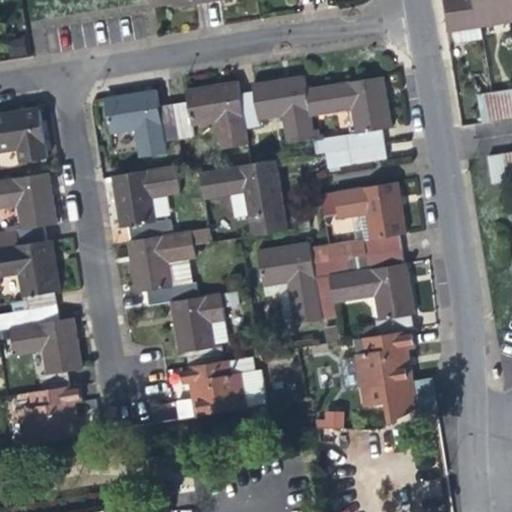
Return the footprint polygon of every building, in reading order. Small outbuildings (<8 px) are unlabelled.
[(193,5),(207,3),(206,0),(151,0),(153,8),(187,3),(192,2),(193,5)] [(447,0),(453,31),(456,30),(458,44),(484,40),(481,26),(477,0),(447,0)] [(477,0),(481,26),(510,21),(506,0),(477,0)] [(254,91),(240,93),(246,129),(260,127),(259,118),(282,114),(288,141),(315,137),(312,116),(307,88),(306,76),(272,82),(253,85),(254,91)] [(318,153),(326,152),(349,148),(386,142),(384,128),(393,127),(389,105),(384,76),(323,86),(307,88),(312,116),(353,110),(356,134),(316,142),(318,153)] [(248,144),(246,129),(240,93),(238,82),(212,86),(186,90),(188,101),(174,103),(180,140),(194,137),(192,125),(216,121),(220,148),(248,144)] [(511,117),(511,89),(499,91),(503,119),(511,117)] [(166,142),(180,140),(174,103),(160,106),(158,91),(142,93),(106,99),(110,132),(135,128),(140,157),(168,152),(166,142)] [(503,119),(499,91),(492,92),(483,94),(487,121),(503,119)] [(487,121),(483,94),(479,94),(484,122),(487,121)] [(0,151),(18,149),(20,161),(47,157),(39,109),(2,115),(0,114),(0,151)] [(388,156),(386,142),(349,148),(326,152),(328,166),(352,162),(388,156)] [(508,181),(504,154),(489,156),(493,184),(508,181)] [(251,214),(253,229),(287,224),(282,190),(281,184),(277,160),(252,164),(209,171),(201,172),(205,199),(232,195),(247,193),(251,214)] [(135,225),(138,240),(173,235),(170,219),(157,222),(153,198),(180,194),(176,166),(114,176),(119,207),(122,228),(135,225)] [(0,233),(0,247),(47,239),(44,226),(56,224),(54,209),(48,172),(0,180),(0,208),(18,206),(22,229),(0,233)] [(372,240),(330,246),(332,259),(401,248),(399,235),(405,234),(401,206),(398,182),(338,192),(339,199),(340,204),(341,213),(342,217),(367,214),(372,240)] [(236,216),(251,214),(247,193),(232,195),(236,216)] [(310,227),(307,208),(299,210),(302,228),(310,227)] [(288,230),(287,224),(253,229),(255,236),(288,230)] [(149,305),(172,301),(198,297),(195,283),(173,287),(170,263),(194,259),(192,246),(189,232),(173,235),(138,240),(129,242),(134,270),(137,292),(148,291),(149,305)] [(51,239),(47,239),(0,247),(0,277),(20,275),(26,309),(57,304),(55,292),(59,291),(55,266),(51,239)] [(320,305),(335,303),(331,276),(403,264),(401,248),(332,259),(314,262),(311,248),(310,243),(296,245),(291,246),(259,251),(264,286),(287,282),(295,322),(322,318),(320,305)] [(330,246),(311,248),(314,262),(332,259),(330,246)] [(362,327),(363,338),(413,330),(410,316),(414,315),(411,294),(406,263),(403,264),(331,276),(335,303),(375,296),(380,320),(376,321),(376,324),(362,327)] [(220,293),(198,297),(172,301),(176,327),(180,352),(187,352),(189,366),(223,361),(221,347),(216,348),(211,323),(225,321),(220,293)] [(60,319),(57,304),(26,309),(0,313),(0,329),(11,327),(60,319)] [(39,376),(42,391),(70,386),(67,371),(82,369),(78,348),(74,317),(60,319),(11,327),(16,355),(43,351),(47,374),(39,376)] [(416,348),(413,330),(363,338),(366,354),(356,355),(362,390),(413,381),(409,359),(408,348),(416,348)] [(230,360),(223,361),(189,366),(182,368),(185,385),(191,384),(193,396),(197,416),(248,408),(241,373),(232,375),(230,360)] [(430,380),(362,390),(365,408),(388,404),(391,424),(434,402),(430,380)] [(80,384),(70,386),(42,391),(31,392),(33,408),(24,409),(30,443),(80,435),(77,414),(75,401),(82,400),(80,384)] [(344,412),(316,414),(317,429),(344,428),(344,412)]
